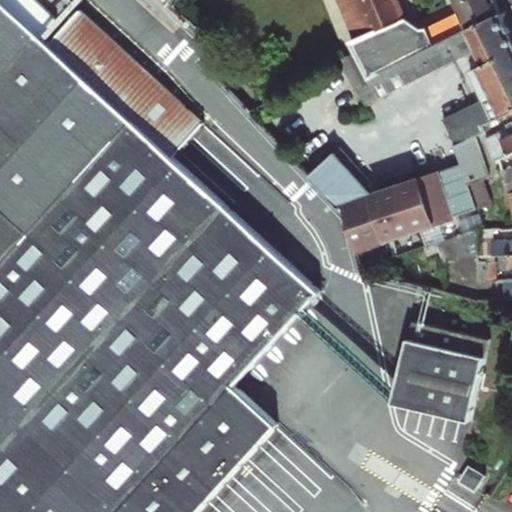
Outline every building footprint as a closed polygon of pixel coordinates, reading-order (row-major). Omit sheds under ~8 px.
[(323,292),(176,158),(200,132),(171,100),(175,96),(84,11),(52,45),(2,0),(0,0),(0,511),(201,511),(280,425),(238,387),(323,292)] [(374,34),(359,0),(340,0),(357,40),(359,40),(374,34)] [(352,44),(356,52),(370,80),(400,64),(501,13),(501,12),(496,0),(444,0),(451,18),(430,28),(423,30),(407,20),(374,34),(359,40),(357,40),(352,42),(352,44)] [(359,0),(374,34),(407,20),(398,0),(359,0)] [(484,126),(493,122),(511,112),(511,34),(501,13),(400,64),(410,85),(477,50),(483,65),(469,73),(482,101),(443,120),(455,147),(478,138),(480,136),(487,131),(484,126)] [(356,52),(343,59),(367,106),(410,85),(400,64),(370,80),(356,52)] [(175,96),(171,100),(200,132),(206,125),(175,96)] [(491,129),(493,122),(484,126),(487,131),(491,129)] [(511,154),(511,127),(486,140),(496,162),(511,154)] [(345,207),(359,251),(467,214),(480,209),(472,185),(484,180),(492,178),(478,138),(455,147),(462,165),(378,195),(371,187),(374,184),(342,150),(313,178),(341,208),(345,207)] [(511,168),(502,172),(507,184),(511,182),(511,168)] [(472,185),(480,209),(493,205),(484,180),(472,185)] [(481,273),(482,256),(481,228),(457,237),(460,273),(481,273)] [(496,256),(510,256),(511,255),(511,242),(493,243),(494,256),(496,256)] [(489,256),(482,256),(481,273),(482,282),(491,281),(490,265),(489,256)] [(490,265),(491,281),(501,281),(499,265),(497,265),(490,265)] [(493,300),(511,298),(511,291),(494,291),(493,300)] [(491,340),(417,320),(415,319),(395,402),(473,420),(491,340)] [(477,475),(471,484),(480,490),(487,481),(477,475)]
